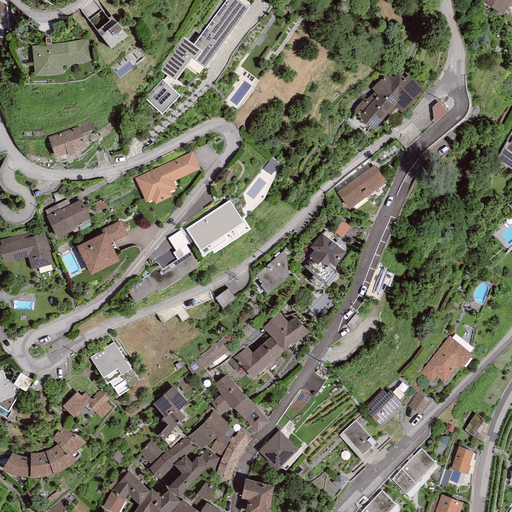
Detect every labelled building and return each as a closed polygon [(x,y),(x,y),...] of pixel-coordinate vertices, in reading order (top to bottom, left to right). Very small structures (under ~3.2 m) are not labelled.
[(226,0),(207,26),(225,39),(249,7),(239,0),(226,0)] [(511,0),(479,0),(502,15),(511,0)] [(101,10),(88,20),(111,48),(128,35),(113,18),(110,20),(101,10)] [(225,39),(207,26),(193,45),(183,37),(159,69),(168,75),(175,81),(191,60),(204,69),(225,39)] [(64,43),(31,46),(35,77),(63,73),(62,65),(92,60),(88,38),(64,43)] [(362,116),(363,122),(374,128),(394,106),(402,113),(423,89),(400,65),(388,72),(372,88),(375,92),(366,100),(364,98),(355,109),(360,112),(359,114),(362,116)] [(168,75),(163,79),(171,86),(175,81),(168,75)] [(163,79),(145,98),(161,114),(180,95),(171,86),(163,79)] [(431,111),(440,121),(450,111),(441,102),(431,111)] [(117,124),(113,120),(104,127),(109,132),(117,124)] [(79,125),(79,126),(82,133),(94,129),(92,125),(89,121),(79,125)] [(79,126),(47,137),(55,158),(68,153),(68,155),(75,153),(74,151),(86,146),(82,133),(79,126)] [(504,147),(497,159),(511,171),(511,140),(506,148),(504,147)] [(96,153),(98,165),(109,162),(106,149),(96,153)] [(192,152),(134,179),(145,203),(153,199),(155,204),(171,196),(169,191),(177,188),(174,181),(200,168),(192,152)] [(337,192),(349,209),(387,182),(375,165),(337,192)] [(233,174),(226,169),(221,178),(228,182),(233,174)] [(60,208),(46,215),(57,238),(72,231),(71,228),(90,218),(81,199),(60,209),(60,208)] [(103,199),(92,204),(96,213),(107,207),(103,199)] [(229,202),(188,229),(202,250),(223,235),(220,231),(240,218),(229,202)] [(121,220),(105,227),(112,242),(128,235),(121,220)] [(345,238),(352,227),(344,223),(338,234),(345,238)] [(106,232),(77,245),(91,274),(119,260),(106,232)] [(30,233),(0,239),(0,241),(1,245),(0,245),(0,253),(2,263),(28,257),(31,270),(53,265),(45,233),(31,237),(30,233)] [(322,233),(310,247),(314,250),(308,257),(318,264),(320,261),(327,266),(330,262),(334,266),(346,252),(322,233)] [(184,236),(171,244),(176,251),(173,253),(177,259),(190,251),(186,245),(189,243),(184,236)] [(177,259),(161,268),(159,265),(146,273),(148,276),(127,289),(135,303),(157,290),(158,292),(199,266),(190,251),(177,259)] [(283,251),(253,277),(268,294),(288,276),(287,254),(283,251)] [(235,298),(228,288),(214,298),(222,308),(235,298)] [(288,322),(280,312),(263,327),(271,336),(283,350),(294,341),(295,342),(309,332),(295,316),(288,322)] [(0,316),(0,342),(10,337),(0,316)] [(247,346),(233,358),(252,379),(283,350),(271,336),(252,352),(247,346)] [(449,336),(420,373),(433,382),(437,376),(445,382),(459,364),(462,367),(473,354),(449,336)] [(64,337),(50,344),(54,350),(73,339),(64,337)] [(228,351),(220,340),(209,348),(210,349),(200,356),(201,358),(187,367),(193,376),(228,351)] [(114,341),(90,357),(107,383),(110,381),(119,396),(131,388),(130,386),(139,381),(114,341)] [(0,414),(8,419),(31,377),(16,369),(9,381),(5,379),(2,370),(0,370),(0,414)] [(227,373),(214,384),(220,394),(231,405),(233,408),(234,407),(245,396),(244,395),(227,373)] [(153,404),(164,416),(174,406),(179,410),(188,401),(173,385),(153,404)] [(109,399),(100,389),(87,402),(88,402),(90,404),(88,405),(101,418),(112,408),(106,402),(109,399)] [(371,409),(368,413),(379,425),(403,403),(390,390),(387,393),(383,389),(367,405),(371,409)] [(87,402),(77,391),(63,406),(73,418),(75,415),(77,417),(85,409),(83,407),(88,402),(87,402)] [(431,401),(418,391),(407,405),(420,416),(431,401)] [(231,405),(220,394),(211,403),(221,415),(231,405)] [(245,394),(244,395),(245,396),(234,407),(245,419),(257,433),(270,421),(257,407),(245,394)] [(185,417),(179,410),(174,406),(164,416),(160,420),(162,421),(163,420),(168,425),(158,435),(163,440),(163,439),(170,447),(182,436),(173,427),(185,417)] [(222,437),(232,426),(213,411),(204,422),(222,437)] [(483,420),(475,415),(465,431),(473,436),(483,420)] [(355,420),(342,432),(362,454),(376,442),(355,420)] [(203,424),(187,436),(202,448),(217,436),(203,424)] [(35,453),(30,453),(30,457),(28,456),(26,456),(22,456),(19,455),(15,454),(12,453),(2,469),(3,470),(5,471),(10,474),(14,475),(20,476),(30,478),(35,478),(38,477),(45,476),(50,475),(55,474),(60,472),(64,469),(68,467),(71,464),(76,460),(72,455),(86,442),(75,433),(73,434),(62,425),(52,439),(58,444),(56,445),(54,446),(51,448),(48,449),(45,450),(42,452),(38,453),(35,453)] [(229,480),(234,468),(241,454),(252,438),(239,429),(228,446),(220,461),(215,474),(229,480)] [(295,449),(279,433),(260,451),(277,468),(295,449)] [(221,455),(231,438),(224,435),(222,438),(218,436),(210,449),(221,455)] [(185,437),(161,456),(171,467),(172,466),(173,464),(174,465),(186,455),(195,448),(185,437)] [(162,452),(151,440),(139,451),(151,463),(162,452)] [(470,465),(469,465),(473,451),(458,446),(451,468),(467,474),(470,465)] [(206,449),(199,457),(197,456),(192,461),(186,455),(174,465),(181,474),(168,487),(178,497),(207,465),(213,469),(219,457),(206,449)] [(421,449),(391,479),(410,497),(439,466),(421,449)] [(171,467),(161,456),(149,468),(160,479),(173,467),(172,466),(171,467)] [(125,498),(128,494),(139,504),(149,490),(129,471),(127,473),(123,469),(107,488),(111,490),(103,505),(113,511),(118,511),(126,499),(125,498)] [(268,511),(275,485),(245,478),(241,498),(249,500),(245,511),(268,511)] [(216,487),(205,481),(196,494),(209,501),(216,487)] [(139,504),(148,511),(170,511),(181,501),(169,488),(160,496),(151,487),(149,490),(139,504)] [(381,491),(360,511),(396,511),(400,508),(381,491)] [(441,497),(436,496),(430,511),(460,511),(463,502),(441,495),(441,497)] [(198,511),(182,499),(181,501),(172,511),(198,511)] [(61,511),(66,508),(60,501),(50,510),(51,511),(61,511)] [(206,502),(199,511),(219,511),(220,511),(206,502)]
